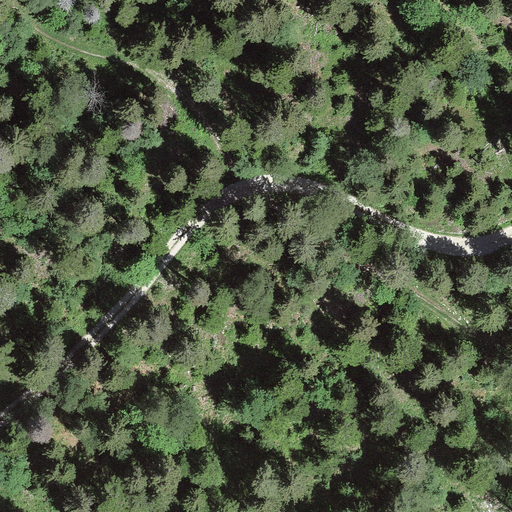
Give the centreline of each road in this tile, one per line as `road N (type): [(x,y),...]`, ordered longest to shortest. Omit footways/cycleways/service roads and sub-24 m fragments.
road 1 (track): [(247,189),(214,206),(91,343),(0,423)]
road 2 (track): [(511,238),(454,247),(313,190),(247,189)]
